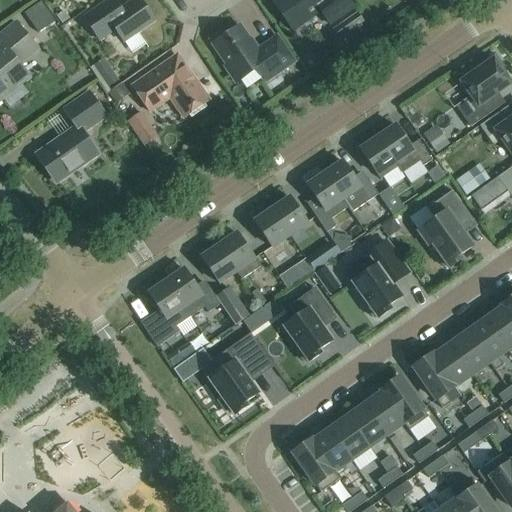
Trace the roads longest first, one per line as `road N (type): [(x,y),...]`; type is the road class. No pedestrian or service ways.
road 1 (tertiary): [(74,294),(500,6)]
road 2 (residential): [(286,511),(254,467),(262,435),(511,261)]
road 3 (tertiary): [(74,294),(0,193)]
